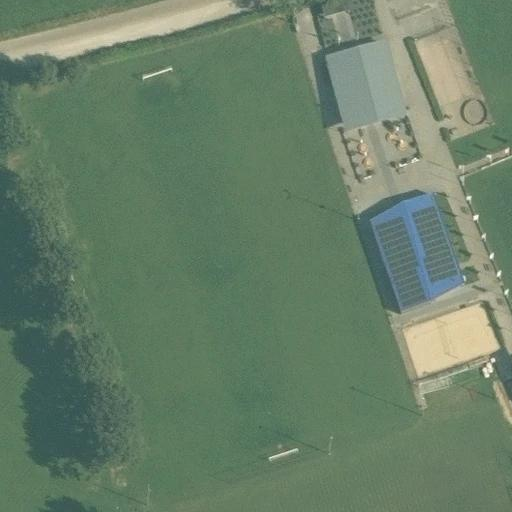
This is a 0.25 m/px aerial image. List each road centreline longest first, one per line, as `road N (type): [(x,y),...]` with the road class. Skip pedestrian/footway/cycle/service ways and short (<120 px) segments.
road 1 (unknown): [(390,0),(507,304)]
road 2 (unclassified): [(0,48),(195,0)]
